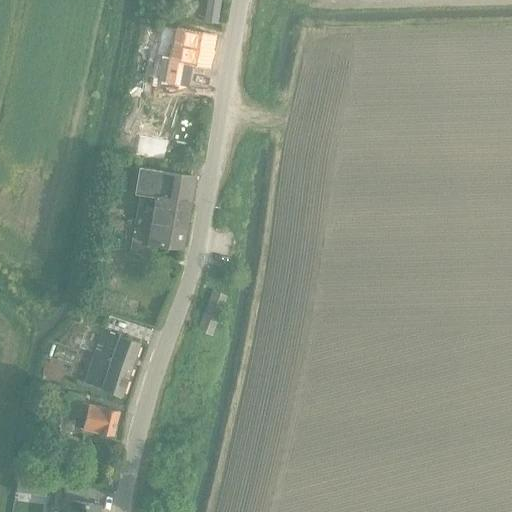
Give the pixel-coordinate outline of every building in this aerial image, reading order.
[(219,0),(207,0),(204,21),(217,22),(219,0)] [(147,77),(158,80),(182,84),(186,63),(209,67),(215,36),(176,29),(171,59),(151,56),(147,77)] [(189,200),(193,176),(138,167),(134,193),(155,196),(147,244),(182,250),(191,201),(189,200)] [(95,264),(89,287),(101,290),(107,267),(95,264)] [(198,329),(210,334),(224,296),(212,291),(198,329)] [(122,396),(140,343),(103,330),(85,383),(102,389),(122,396)] [(113,436),(119,411),(85,403),(86,396),(69,392),(63,414),(59,429),(77,433),(79,428),(113,436)] [(36,479),(34,495),(47,497),(49,481),(36,479)] [(98,511),(99,505),(72,500),(69,511),(98,511)]
